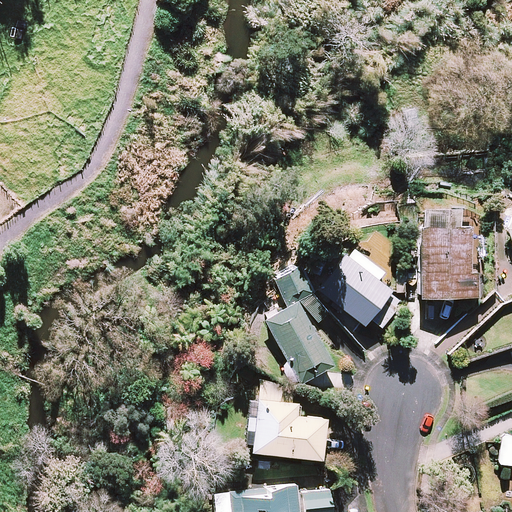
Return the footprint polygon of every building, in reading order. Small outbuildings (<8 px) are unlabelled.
[(511,208),(503,229),(511,252),(511,208)] [(452,228),(452,210),(415,210),(415,298),(473,298),(473,272),(465,272),(465,228),(452,228)] [(342,258),(340,256),(314,287),(360,326),(367,318),(379,327),(401,301),(375,280),(380,273),(350,248),(342,258)] [(310,292),(292,260),(267,274),(286,307),(261,321),(297,384),(330,366),(294,303),(295,302),(317,324),(330,312),(310,292)] [(292,403),(253,399),(247,451),(316,459),(321,418),(290,415),(292,403)] [(511,436),(499,435),(496,464),(511,465),(510,477),(511,476),(511,436)] [(294,493),(293,484),(209,493),(211,511),(329,511),(329,501),(327,489),(294,493)]
